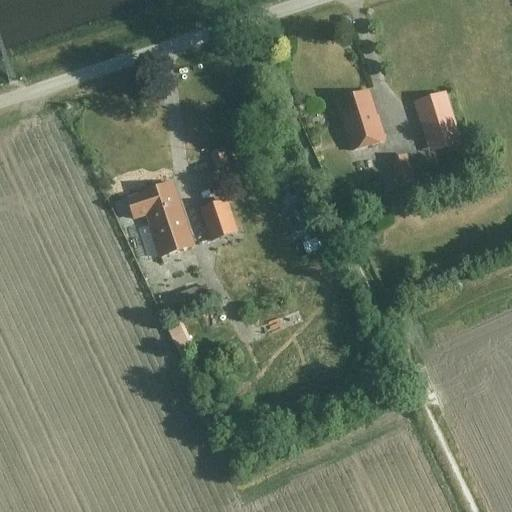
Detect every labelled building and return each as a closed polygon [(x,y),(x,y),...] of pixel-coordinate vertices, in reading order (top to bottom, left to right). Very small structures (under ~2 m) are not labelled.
[(383,142),(369,94),(336,104),(351,152),(383,142)] [(435,113),(418,118),(423,136),(441,130),(447,149),(460,145),(444,96),(431,100),(435,113)] [(252,147),(250,142),(229,149),(234,164),(246,161),(251,175),(265,171),(257,145),(252,147)] [(414,185),(406,158),(390,163),(398,190),(414,185)] [(193,249),(172,186),(127,201),(134,222),(146,218),(160,260),(193,249)] [(237,235),(226,204),(200,213),(210,243),(237,235)]
